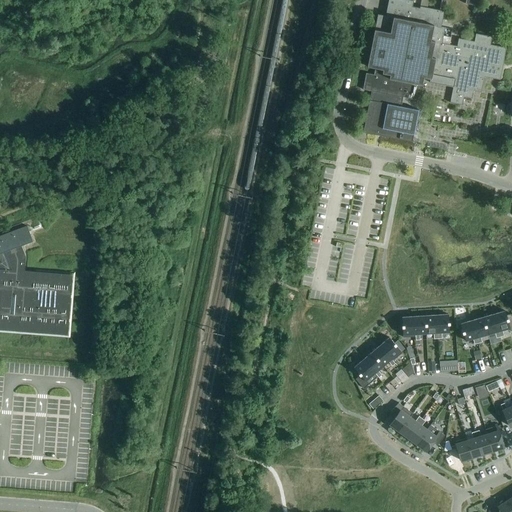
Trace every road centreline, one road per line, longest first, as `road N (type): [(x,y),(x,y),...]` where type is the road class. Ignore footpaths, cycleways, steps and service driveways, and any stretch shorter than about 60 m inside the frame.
road 1 (unclassified): [(511,188),(361,150),(342,137),(338,116),(361,0)]
road 2 (residential): [(457,497),(380,443),(378,411),(409,383),(466,383),(511,366)]
